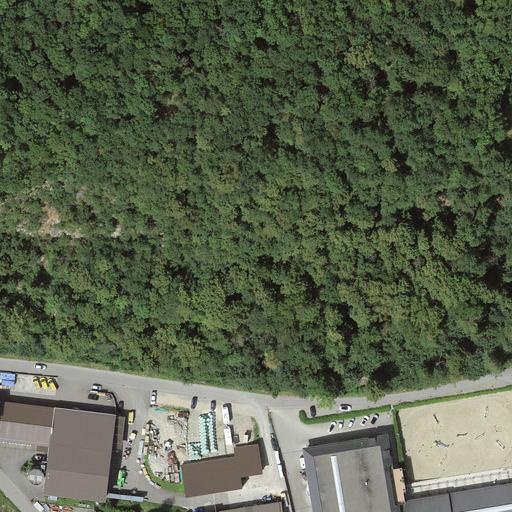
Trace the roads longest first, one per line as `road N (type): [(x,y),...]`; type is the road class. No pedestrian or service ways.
road 1 (track): [(0,364),(281,401),(411,394),(511,370)]
road 2 (unknown): [(79,373),(111,463),(157,497),(199,494),(225,479),(221,425),(199,391)]
road 3 (track): [(233,153),(357,146),(511,165)]
road 4 (unknown): [(223,394),(286,511)]
